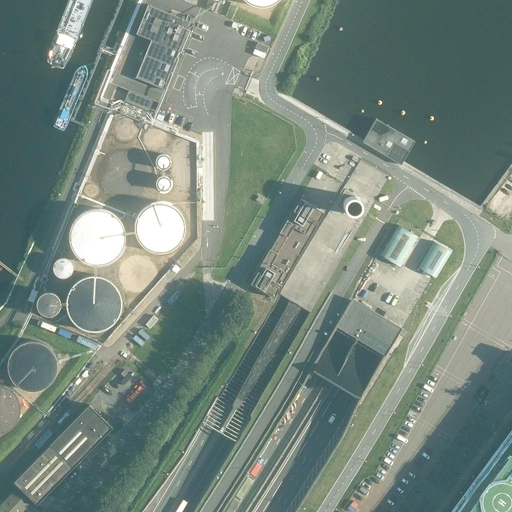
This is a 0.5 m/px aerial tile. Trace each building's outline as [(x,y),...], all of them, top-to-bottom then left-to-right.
[(220,13),(224,5),(212,0),(207,0),(205,7),(220,13)] [(167,90),(195,19),(188,16),(186,21),(148,5),(137,34),(151,40),(136,77),(167,90)] [(148,109),(152,100),(130,91),(126,100),(148,109)] [(165,116),(167,110),(158,106),(156,112),(165,116)] [(403,162),(415,142),(395,130),(376,119),(363,140),(362,142),(365,144),(366,145),(381,154),(401,165),(402,163),(403,162)] [(158,155),(157,156),(157,157),(156,158),(155,159),(155,161),(155,162),(155,163),(155,164),(156,165),(156,166),(157,166),(158,167),(158,168),(159,168),(160,169),(161,169),(162,169),(163,169),(164,169),(165,169),(166,169),(167,168),(168,168),(168,167),(169,166),(170,166),(170,165),(170,164),(171,163),(171,162),(171,161),(171,160),(170,159),(170,158),(170,157),(169,156),(168,155),(167,155),(166,154),(164,154),(163,154),(162,154),(160,154),(159,154),(158,155)] [(389,175),(361,159),(345,185),(312,240),(280,293),(279,294),(280,294),(310,311),(310,312),(389,175)] [(169,178),(168,177),(167,176),(165,176),(164,176),(163,175),(162,176),(161,176),(160,176),(159,177),(158,177),(158,178),(157,179),(156,180),(156,181),(156,182),(156,183),(156,184),(156,185),(156,186),(156,187),(157,187),(157,188),(158,189),(159,190),(160,190),(161,190),(162,191),(163,191),(164,191),(165,191),(166,190),(167,190),(168,189),(169,188),(170,187),(170,186),(171,185),(171,184),(171,183),(171,182),(171,181),(170,180),(170,179),(169,178)] [(97,190),(97,189),(96,188),(96,187),(95,186),(94,186),(93,185),(92,185),(91,185),(90,185),(89,185),(88,185),(86,186),(86,187),(85,188),(85,189),(84,190),(84,191),(84,192),(85,192),(85,193),(85,194),(86,195),(87,196),(88,196),(89,197),(90,197),(92,197),(93,196),(94,196),(95,195),(96,195),(96,194),(96,193),(97,193),(97,192),(97,191),(97,190)] [(282,286),(317,225),(316,224),(322,214),(321,213),(319,212),(320,210),(300,199),(297,205),(293,211),(292,210),(281,230),(280,231),(279,232),(280,233),(278,237),(275,241),(273,245),(270,250),(270,249),(269,250),(258,268),(256,272),(257,272),(256,275),(254,278),(250,284),(251,284),(270,296),(273,298),(281,285),(282,286)] [(144,207),(142,208),(142,209),(141,210),(139,212),(138,214),(137,216),(136,217),(136,218),(135,221),(135,222),(134,224),(134,227),(134,229),(135,231),(135,232),(135,234),(136,236),(136,237),(137,239),(138,241),(139,242),(140,243),(141,245),(142,245),(143,246),(145,248),(146,249),(147,249),(149,250),(150,251),(152,251),(154,252),(156,252),(158,252),(160,252),(162,252),(164,252),(167,251),(169,251),(170,250),(173,249),(174,248),(175,247),(177,245),(179,244),(179,243),(180,241),(181,241),(182,239),(182,238),(183,237),(183,235),(184,232),(184,231),(185,229),(185,227),(185,224),(184,223),(184,221),(184,220),(183,218),(182,217),(182,215),(181,213),(180,212),(178,210),(177,209),(175,207),(173,206),(172,205),(170,204),(167,203),(166,203),(164,202),(162,202),(160,202),(159,202),(156,202),(153,203),(152,203),(150,204),(148,204),(147,205),(145,206),(144,207)] [(70,228),(69,230),(69,231),(69,233),(69,235),(69,237),(69,238),(69,239),(69,241),(70,243),(70,244),(70,245),(71,246),(71,248),(72,249),(73,251),(74,252),(75,255),(77,257),(80,258),(81,259),(83,260),(85,262),(88,263),(90,264),(93,264),(96,264),(99,264),(102,264),(104,263),(107,262),(110,261),(111,260),(112,260),(114,258),(116,256),(118,254),(119,253),(120,252),(121,250),(123,247),(123,246),(124,244),(124,243),(124,241),(125,240),(125,238),(125,235),(125,233),(124,231),(124,230),(124,229),(123,228),(123,227),(122,225),(122,223),(121,222),(120,221),(118,219),(117,217),(116,216),(114,215),(112,213),(111,212),(108,211),(106,210),(104,209),(101,209),(98,208),(95,208),(92,209),(90,209),(88,210),(86,210),(83,212),(81,213),(79,214),(77,216),(75,218),(74,220),(73,221),(72,223),(71,225),(71,226),(70,227),(70,228)] [(402,229),(399,227),(381,257),(391,263),(398,267),(400,269),(403,264),(418,239),(402,229)] [(56,260),(55,261),(54,262),(53,263),(53,264),(53,265),(53,266),(53,267),(53,269),(53,270),(53,271),(53,272),(54,273),(55,274),(55,275),(56,275),(57,276),(58,277),(59,277),(60,278),(62,278),(63,278),(64,278),(65,278),(66,277),(67,277),(68,276),(69,276),(70,275),(71,274),(72,273),(72,272),(72,271),(73,270),(73,269),(73,268),(73,266),(73,265),(72,263),(71,262),(70,261),(70,260),(69,260),(68,259),(66,258),(65,258),(63,257),(61,257),(60,258),(59,258),(58,259),(56,260)] [(70,287),(69,289),(69,290),(68,291),(67,292),(67,294),(66,296),(66,298),(66,300),(65,300),(65,303),(65,304),(66,306),(66,308),(66,309),(66,311),(67,312),(68,314),(68,315),(69,317),(69,318),(71,319),(72,321),(74,323),(76,325),(77,326),(79,327),(81,328),(84,329),(86,330),(89,331),(91,331),(93,331),(96,331),(99,330),(100,330),(102,329),(104,329),(106,328),(108,327),(110,326),(110,325),(113,323),(114,321),(116,320),(117,318),(118,317),(119,315),(120,312),(120,310),(121,309),(121,307),(121,306),(121,304),(121,302),(121,299),(121,298),(120,297),(120,295),(119,293),(119,292),(119,291),(118,290),(117,288),(116,286),(114,284),(112,282),(111,281),(109,280),(107,279),(104,277),(102,277),(101,276),(98,275),(95,275),(93,275),(90,275),(89,275),(86,276),(84,277),(81,278),(80,279),(78,279),(76,281),(74,283),(72,285),(70,287)] [(37,298),(37,299),(36,301),(36,302),(36,303),(36,304),(36,306),(37,307),(37,308),(38,310),(39,311),(39,312),(40,312),(41,313),(42,314),(43,314),(45,315),(46,315),(47,315),(48,315),(49,315),(51,315),(52,315),(53,315),(54,314),(55,313),(56,313),(57,312),(58,311),(59,310),(59,308),(60,307),(60,306),(60,304),(60,303),(60,302),(60,301),(60,300),(60,299),(59,298),(58,297),(58,296),(57,295),(56,294),(55,293),(53,292),(52,292),(51,291),(49,291),(47,291),(46,291),(45,292),(44,292),(42,293),(41,294),(40,295),(39,296),(38,297),(37,298)] [(216,397),(202,421),(237,441),(251,418),(250,414),(298,332),(310,311),(280,294),(263,323),(229,380),(219,396),(216,397)] [(353,300),(337,326),(352,335),(326,380),(328,382),(332,384),(359,339),(385,355),(401,329),(353,300)] [(337,327),(311,370),(358,398),(384,355),(337,327)] [(55,355),(54,354),(53,352),(52,351),(52,350),(50,348),(48,346),(46,345),(44,344),(43,343),(41,342),(38,341),(36,341),(34,341),(32,341),(30,341),(28,341),(25,342),(24,342),(21,343),(20,344),(17,345),(16,347),(14,348),(13,349),(12,350),(11,352),(10,354),(9,356),(9,357),(8,359),(8,361),(7,363),(7,365),(7,368),(7,370),(8,370),(8,373),(9,374),(9,376),(10,376),(10,378),(12,380),(12,381),(14,382),(15,384),(17,385),(18,386),(21,388),(23,389),(26,390),(28,390),(31,391),(33,391),(34,390),(37,390),(40,389),(42,388),(45,387),(47,386),(49,384),(50,384),(51,382),(52,380),(53,379),(54,378),(54,377),(55,375),(56,374),(56,372),(56,371),(57,369),(57,367),(57,366),(57,364),(57,363),(57,361),(56,360),(56,359),(56,357),(55,356),(55,355)] [(0,432),(2,432),(4,431),(7,430),(9,429),(11,427),(13,425),(14,424),(15,423),(16,421),(17,420),(18,419),(19,416),(19,414),(20,414),(20,413),(20,411),(20,409),(20,407),(20,406),(20,404),(20,402),(19,400),(18,398),(18,396),(16,394),(15,393),(14,391),(12,389),(10,388),(9,387),(6,385),(4,384),(2,384),(0,383),(0,432)] [(96,442),(110,429),(106,426),(99,419),(93,413),(87,407),(13,482),(18,487),(31,499),(36,504),(40,500),(44,496),(73,467),(96,442)] [(511,511),(511,432),(455,511),(511,511)] [(21,511),(29,505),(14,490),(0,505),(0,511),(21,511)]
